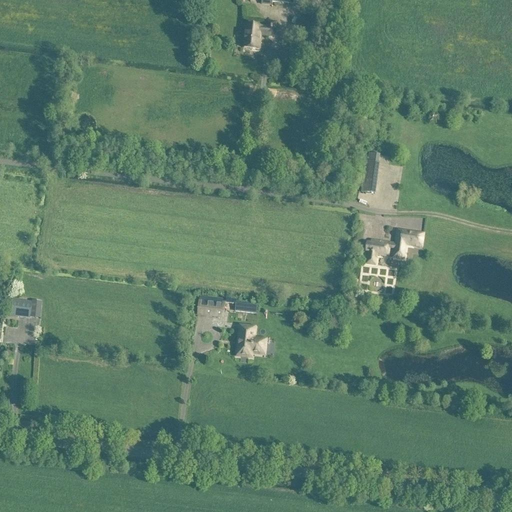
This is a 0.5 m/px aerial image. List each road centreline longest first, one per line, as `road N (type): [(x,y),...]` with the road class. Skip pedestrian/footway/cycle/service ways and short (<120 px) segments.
road 1 (track): [(0,160),(441,215),(511,233)]
road 2 (tertiary): [(511,501),(0,429)]
